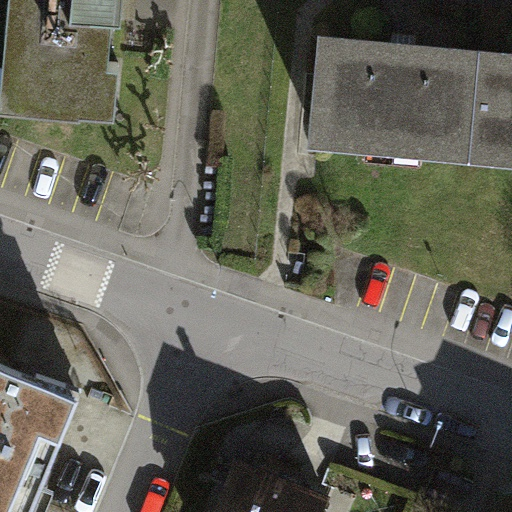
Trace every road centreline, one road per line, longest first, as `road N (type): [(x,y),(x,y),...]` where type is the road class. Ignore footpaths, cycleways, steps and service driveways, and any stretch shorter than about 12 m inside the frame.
road 1 (residential): [(198,319),(511,432)]
road 2 (residential): [(0,250),(198,319)]
road 3 (residential): [(198,319),(119,511)]
